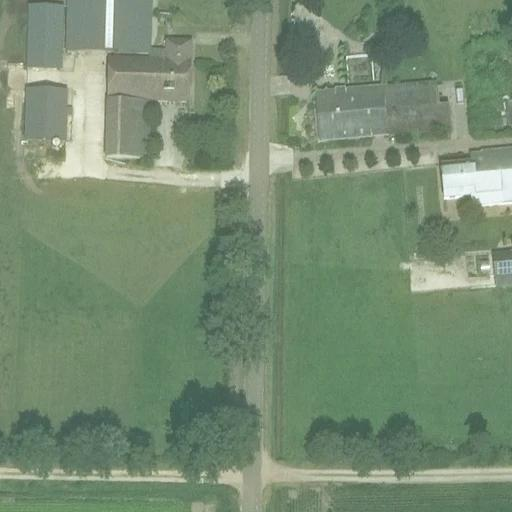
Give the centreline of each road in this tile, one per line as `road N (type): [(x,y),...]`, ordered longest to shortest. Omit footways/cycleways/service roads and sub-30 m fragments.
road 1 (unclassified): [(249,511),(259,0)]
road 2 (track): [(250,471),(0,470)]
